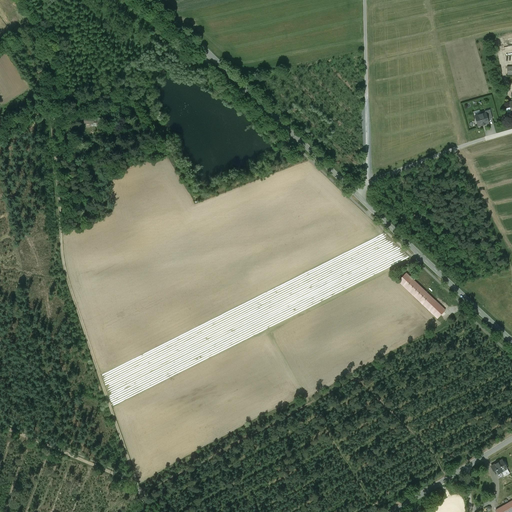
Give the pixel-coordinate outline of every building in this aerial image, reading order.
[(475,116),(478,126),(488,123),(486,113),(475,116)] [(93,118),(85,117),(84,122),(93,123),(93,126),(97,126),(97,125),(100,125),(101,118),(94,117),(93,118)] [(445,310),(406,273),(398,281),(438,319),(445,310)] [(507,468),(502,460),(491,466),(496,475),(507,468)] [(511,511),(511,500),(496,510),(496,511),(511,511)]
